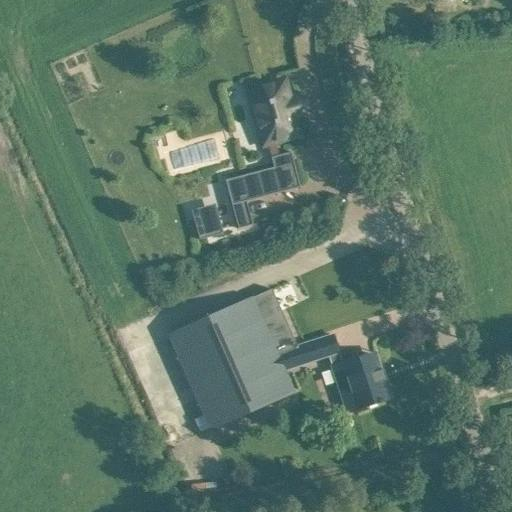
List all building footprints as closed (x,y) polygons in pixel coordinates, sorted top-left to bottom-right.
[(326,49),(336,47),(332,29),(322,31),(326,49)] [(273,167),(225,180),(232,206),(246,202),(300,187),(291,152),(279,155),(276,145),(275,141),(298,135),(293,116),(297,114),(293,99),(289,100),(284,80),(258,87),(263,107),(254,110),(264,144),(267,144),(268,147),(273,167)] [(253,298),(168,334),(209,429),(294,391),(284,370),(278,356),(297,347),(272,289),(253,298)] [(333,335),(305,345),(310,361),(328,356),(329,355),(339,352),(333,335)] [(329,355),(328,356),(346,412),(390,398),(385,381),(387,380),(386,379),(379,381),(378,380),(376,374),(377,373),(384,370),(383,369),(376,371),(371,354),(342,364),(339,352),(329,355)]
